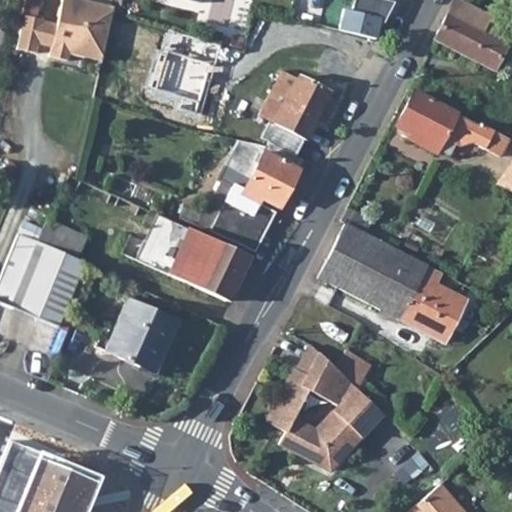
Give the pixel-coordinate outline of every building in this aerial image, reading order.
[(112,8),(76,0),(60,0),(55,26),(50,48),(48,58),(66,62),(67,54),(69,47),(83,50),(82,57),(99,61),(110,15),(112,8)] [(298,0),(294,21),(387,38),(393,0),(298,0)] [(490,15),(459,0),(452,0),(432,39),(467,57),(482,29),(490,15)] [(42,21),(24,17),(17,51),(35,55),(37,45),(42,23),(42,21)] [(50,48),(55,26),(42,23),(37,45),(50,48)] [(491,68),(505,41),(482,29),(467,57),(491,68)] [(67,54),(82,57),(83,50),(69,47),(67,54)] [(263,139),(270,143),(266,144),(264,148),(296,155),(330,92),(300,76),(275,126),(271,124),(263,139)] [(413,90),(395,124),(417,135),(415,140),(434,150),(443,132),(457,138),(466,137),(482,145),(482,144),(498,152),(508,135),(491,126),(477,119),(476,123),(413,90)] [(232,188),(218,216),(184,202),(180,219),(255,250),(303,157),(296,155),(264,148),(238,141),(218,181),(232,188)] [(511,190),(511,158),(498,181),(511,190)] [(365,233),(371,219),(346,206),(339,219),(344,222),(365,233)] [(179,224),(149,211),(144,224),(150,227),(136,259),(226,301),(247,256),(179,224)] [(86,235),(47,218),(37,242),(75,259),(86,235)] [(365,233),(344,222),(317,277),(400,319),(426,263),(365,233)] [(0,302),(5,304),(32,239),(18,233),(0,276),(0,302)] [(5,304),(57,326),(62,316),(83,263),(75,259),(37,242),(32,239),(5,304)] [(439,269),(426,263),(400,319),(443,341),(464,298),(433,283),(439,269)] [(110,334),(101,330),(94,346),(153,373),(177,322),(125,300),(110,334)] [(382,412),(308,343),(296,366),(292,364),(264,418),(283,429),(276,440),(328,468),(382,412)] [(370,363),(346,348),(336,365),(360,381),(370,363)] [(158,380),(125,362),(121,370),(102,360),(95,375),(145,402),(158,380)] [(14,511),(81,511),(94,480),(37,457),(14,511)] [(462,511),(438,484),(405,511),(462,511)]
